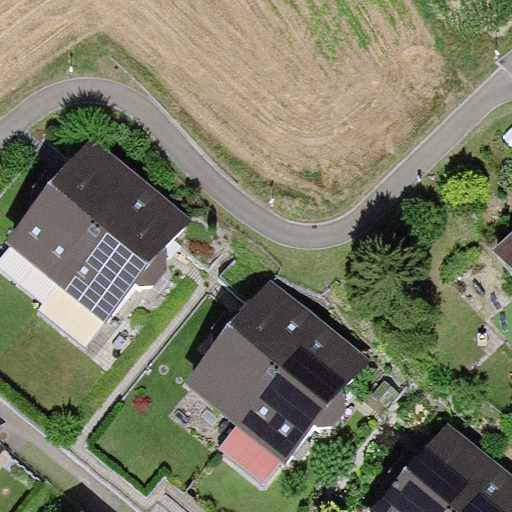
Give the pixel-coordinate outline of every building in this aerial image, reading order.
[(5,239),(49,278),(140,180),(101,144),(68,179),(53,166),(29,192),(40,201),(5,239)] [(185,221),(140,180),(49,278),(96,321),(131,283),(145,296),(167,271),(152,257),(185,221)] [(511,227),(486,251),(511,280),(511,227)] [(181,382),(227,419),(311,314),(271,282),(242,319),(226,306),(203,334),(214,342),(181,382)] [(360,354),(311,314),(227,419),(277,459),(309,420),(324,432),(345,406),(329,393),(360,354)] [(376,511),(453,511),(489,469),(447,435),(417,472),(401,459),(379,487),(389,496),(376,511)] [(511,511),(511,487),(489,469),(453,511),(511,511)]
